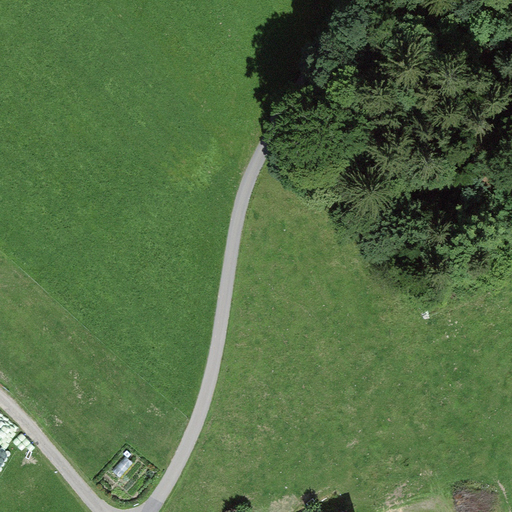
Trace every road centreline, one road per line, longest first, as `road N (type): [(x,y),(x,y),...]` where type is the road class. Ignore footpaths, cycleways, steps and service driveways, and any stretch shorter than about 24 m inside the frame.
road 1 (unclassified): [(345,0),(248,180),(203,403),(150,511)]
road 2 (residential): [(102,511),(0,396)]
